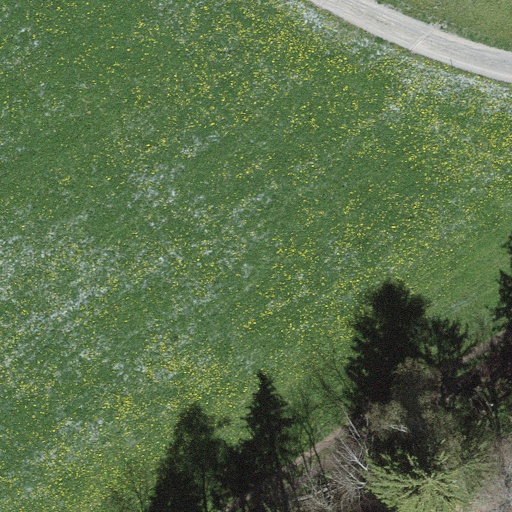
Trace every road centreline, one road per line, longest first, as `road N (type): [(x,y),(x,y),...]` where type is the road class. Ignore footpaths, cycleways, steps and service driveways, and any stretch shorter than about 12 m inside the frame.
road 1 (track): [(266,511),(511,351)]
road 2 (unclassified): [(335,0),(440,49),(511,69)]
